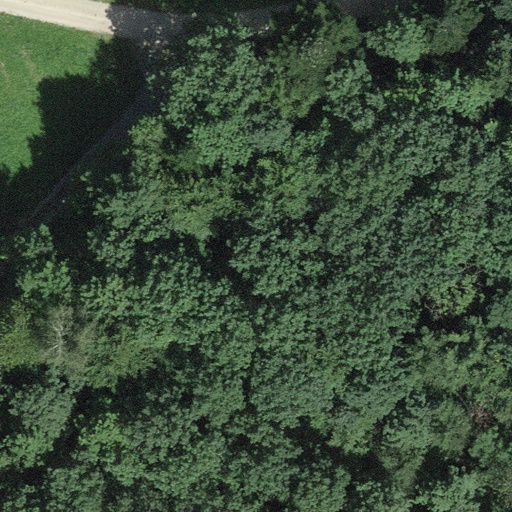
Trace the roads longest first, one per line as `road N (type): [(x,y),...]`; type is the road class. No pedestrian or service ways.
road 1 (track): [(5,0),(170,23),(329,0)]
road 2 (track): [(207,16),(0,248)]
